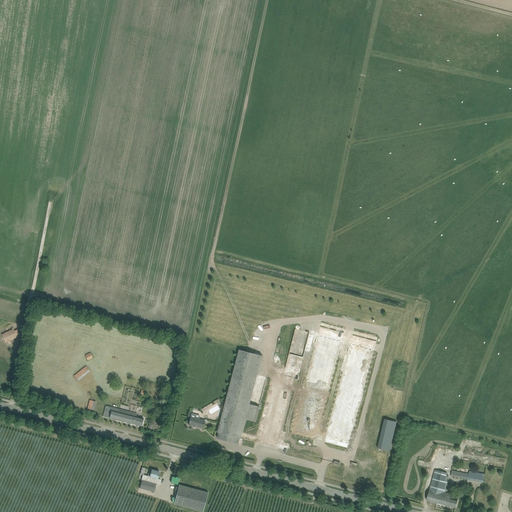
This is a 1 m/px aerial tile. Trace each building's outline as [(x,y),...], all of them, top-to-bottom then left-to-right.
[(319,322),(294,433),(319,439),(345,327),(319,322)] [(2,334),(6,343),(18,337),(14,329),(2,334)] [(351,330),(327,442),(353,448),(377,336),(351,330)] [(241,439),(241,438),(242,433),(246,419),(255,422),(259,407),(250,404),(263,356),(239,350),(217,432),(219,433),(217,439),(238,444),(239,440),(240,438),(241,439)] [(74,376),(78,381),(90,372),(86,367),(74,376)] [(137,415),(137,414),(112,407),(111,411),(105,409),(104,412),(103,416),(142,426),(143,421),(144,419),(136,417),(137,415)] [(195,417),(195,418),(190,417),(188,425),(203,429),(205,421),(199,419),(199,418),(195,417)] [(397,422),(384,419),(377,448),(390,451),(397,422)] [(157,483),(159,476),(159,475),(160,472),(152,470),(151,473),(150,474),(151,474),(150,477),(154,478),(153,482),(157,483)] [(447,473),(435,470),(427,500),(456,508),(458,500),(451,498),(452,495),(444,493),(448,481),(445,481),(447,473)] [(473,472),(469,471),(469,474),(462,472),(461,478),(467,479),(467,480),(471,480),(473,472)] [(157,483),(153,482),(142,479),(140,488),(155,492),(157,483)] [(202,511),(208,493),(179,485),(174,504),(201,511),(202,511)]
